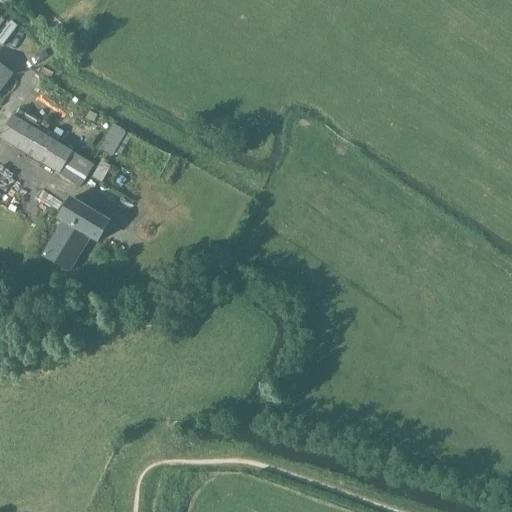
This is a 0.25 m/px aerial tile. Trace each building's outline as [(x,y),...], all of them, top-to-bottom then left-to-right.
[(0,69),(0,93),(12,77),(0,69)] [(13,118),(0,139),(0,140),(74,185),(87,163),(13,118)] [(97,161),(88,177),(98,182),(107,166),(97,161)] [(111,169),(102,185),(112,190),(121,174),(111,169)] [(62,224),(43,258),(69,274),(89,240),(98,245),(110,225),(70,202),(58,222),(62,224)]
